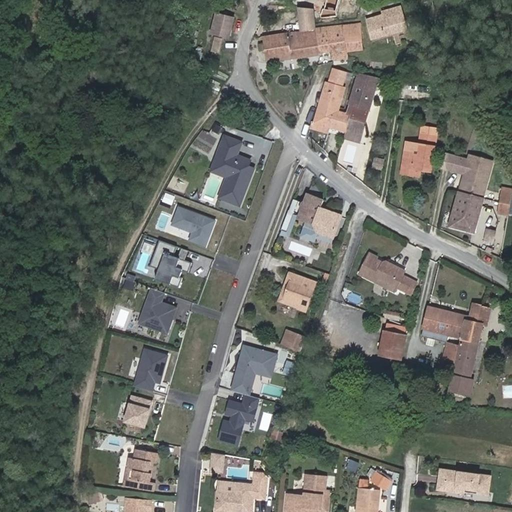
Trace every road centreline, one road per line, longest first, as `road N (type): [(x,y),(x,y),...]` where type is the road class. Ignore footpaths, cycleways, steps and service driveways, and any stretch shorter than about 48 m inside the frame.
road 1 (track): [(241,66),(223,104),(169,167),(130,242),(105,316),(64,333),(0,313)]
road 2 (residential): [(298,138),(230,314),(194,440)]
road 3 (residential): [(511,286),(365,202),(298,138)]
road 4 (track): [(0,32),(206,123)]
road 5 (track): [(76,511),(81,424),(105,316)]
road 6 (residential): [(298,138),(241,66),(256,2)]
